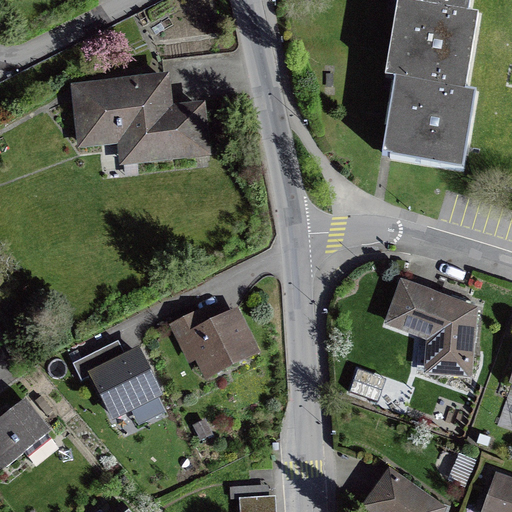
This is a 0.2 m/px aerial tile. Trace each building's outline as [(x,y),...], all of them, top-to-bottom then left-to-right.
[(401,5),(471,17),(474,0),(391,0),(391,4),(401,5)] [(471,17),(401,5),(389,78),(403,81),(470,92),(483,19),(471,17)] [(172,81),(75,92),(81,148),(133,142),(135,164),(207,156),(201,108),(175,111),(172,81)] [(470,92),(403,81),(390,156),(466,169),(479,94),(470,92)] [(237,148),(233,108),(211,111),(215,150),(237,148)] [(431,349),(428,382),(476,387),(483,316),(406,288),(390,334),(431,349)] [(201,393),(263,363),(241,317),(220,327),(213,312),(172,332),(201,393)] [(138,353),(93,375),(114,416),(158,394),(138,353)] [(358,363),(353,384),(377,390),(382,369),(358,363)] [(0,478),(2,481),(55,438),(29,407),(4,428),(0,423),(0,478)] [(445,511),(393,476),(367,511),(445,511)] [(511,511),(511,482),(502,479),(489,511),(511,511)] [(269,487),(230,489),(231,501),(239,501),(269,500),(269,487)] [(269,500),(239,501),(240,511),(277,511),(276,499),(269,500)]
